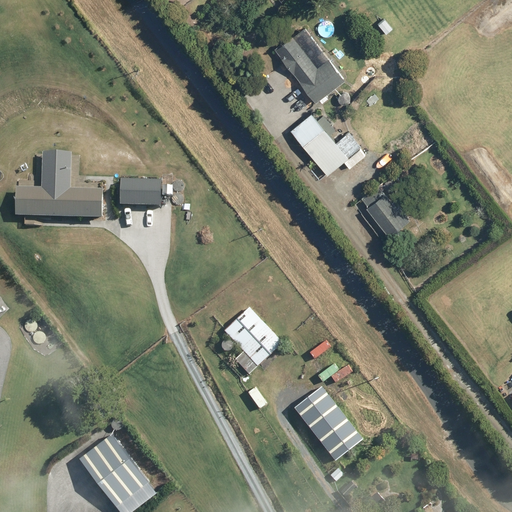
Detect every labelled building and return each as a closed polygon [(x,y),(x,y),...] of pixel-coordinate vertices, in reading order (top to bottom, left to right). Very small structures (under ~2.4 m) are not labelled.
[(293,34),(275,48),(317,101),(345,78),(329,57),(317,66),(293,34)] [(248,89),(243,93),(250,102),(255,98),(248,89)] [(353,101),(346,92),(337,99),(343,108),(353,101)] [(373,98),(361,109),(367,115),(379,104),(373,98)] [(311,111),(290,129),(312,155),(306,160),(311,165),(316,160),(327,174),(362,145),(349,130),(336,141),(322,125),(328,120),(323,114),(317,119),(311,111)] [(21,187),(21,216),(108,218),(108,189),(75,189),(76,153),(47,152),(46,188),(21,187)] [(126,179),(125,205),(145,205),(166,206),(166,180),(126,179)] [(187,180),(174,179),(173,205),(186,205),(187,180)] [(378,185),(362,197),(368,205),(367,206),(389,235),(410,219),(395,199),(393,201),(386,192),(384,193),(378,185)] [(225,330),(247,354),(241,360),(236,355),(224,366),(241,384),(253,373),(251,372),(283,342),(250,307),(225,330)] [(235,348),(227,338),(218,346),(226,356),(235,348)] [(335,385),(355,373),(349,363),(330,376),(335,385)] [(321,389),(293,411),(334,463),(362,441),(321,389)] [(511,397),(507,390),(500,395),(511,411),(511,397)] [(121,415),(111,421),(120,434),(130,427),(121,415)] [(99,485),(120,511),(131,511),(156,493),(110,434),(78,459),(99,485)] [(338,467),(331,474),(337,481),(344,474),(338,467)] [(351,481),(341,491),(346,496),(356,486),(351,481)] [(376,494),(364,505),(370,511),(375,511),(385,503),(380,499),(376,494)]
